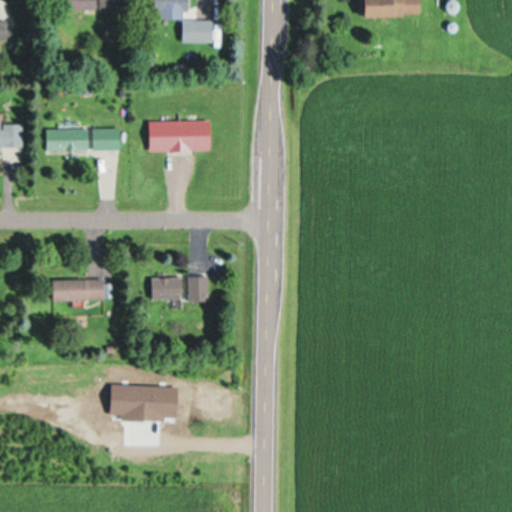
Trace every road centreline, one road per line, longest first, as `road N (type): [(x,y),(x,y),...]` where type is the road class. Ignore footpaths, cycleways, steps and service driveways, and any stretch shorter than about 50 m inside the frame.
road 1 (secondary): [(261,511),(270,0)]
road 2 (residential): [(265,220),(0,218)]
